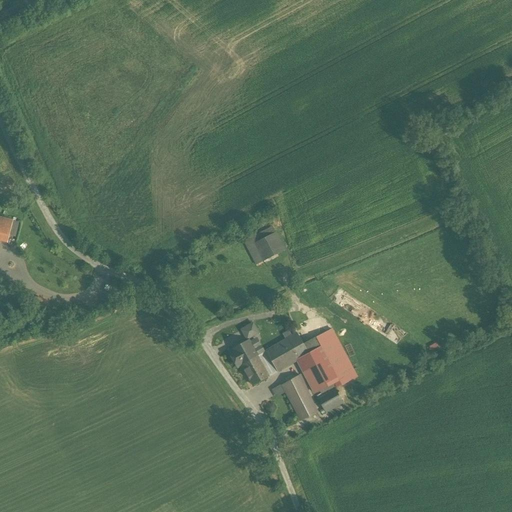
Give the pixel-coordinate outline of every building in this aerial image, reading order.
[(12,222),(0,219),(0,233),(9,236),(12,222)] [(244,242),(247,247),(276,232),(273,227),(244,242)] [(247,247),(256,265),(285,250),(276,232),(247,247)] [(46,303),(38,299),(35,305),(43,308),(46,303)] [(253,324),(242,330),(247,339),(258,333),(253,324)] [(8,339),(26,333),(24,326),(6,332),(8,339)] [(321,347),(298,361),(315,393),(334,383),(336,387),(357,376),(332,330),(316,338),(321,347)] [(298,361),(321,347),(316,338),(304,345),(297,334),(257,356),(269,377),(298,361)] [(442,349),(443,345),(441,341),(439,337),(435,335),(430,334),(426,335),(423,338),(421,341),(420,346),(421,350),(423,354),(427,356),(431,357),(436,356),(440,353),(442,349)] [(269,377),(257,356),(249,341),(230,352),(238,367),(242,365),(253,386),(269,377)] [(316,412),(300,375),(282,386),(302,420),(316,412)] [(335,389),(317,399),(325,412),(342,403),(335,389)]
